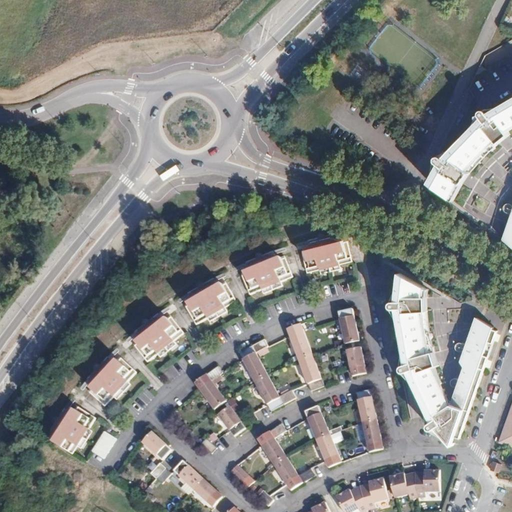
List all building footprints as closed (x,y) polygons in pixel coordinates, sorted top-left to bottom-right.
[(440,163),(429,183),(449,198),(461,176),(502,134),(511,128),(511,216),(504,240),(511,246),(511,99),(490,113),(488,110),(486,109),(484,109),(482,110),(481,112),(481,113),(484,116),(445,156),(440,154),(438,155),(436,157),(436,159),(437,161),(440,163)] [(299,253),(305,274),(328,268),(351,263),(346,242),(342,242),(342,245),(338,246),(335,235),(320,239),(307,242),(309,253),(305,254),(305,251),(299,253)] [(239,276),(248,297),(269,288),(291,279),(283,258),(279,260),(280,263),(276,264),(272,254),(257,260),(244,265),(249,275),(244,277),(243,274),(239,276)] [(421,286),(397,272),(395,299),(392,299),(390,300),(388,301),(387,302),(387,303),(387,305),(388,306),(389,307),(391,307),(394,308),(405,363),(404,363),(403,363),(402,364),(401,365),(400,367),(400,368),(401,370),(402,371),(403,372),(405,372),(407,372),(431,422),(430,423),(429,424),(429,425),(429,426),(429,428),(431,429),(432,430),(433,431),(437,429),(441,436),(461,442),(462,439),(484,370),(483,370),(496,331),(492,329),(492,327),(476,318),(461,363),(465,364),(452,406),(444,403),(447,395),(444,395),(445,390),(440,389),(441,383),(436,382),(424,329),(421,286)] [(184,308),(196,326),(236,302),(225,283),(222,285),(223,287),(218,290),(213,281),(188,296),(193,306),(190,307),(189,305),(184,308)] [(352,310),(338,314),(345,346),(359,342),(352,310)] [(132,347),(146,364),(164,349),(183,335),(169,318),(166,320),(168,322),(164,325),(157,317),(135,335),(141,344),(138,346),(136,344),(132,347)] [(288,331),(300,362),(312,356),(301,325),(288,331)] [(265,340),(252,347),(255,354),(257,353),(266,349),(268,348),(265,340)] [(252,347),(240,354),(255,383),(268,377),(255,354),(252,347)] [(268,353),(266,349),(257,353),(259,357),(268,353)] [(347,352),(353,378),(366,375),(361,349),(347,352)] [(324,388),(312,356),(300,362),(311,393),(324,388)] [(88,393),(105,409),(120,391),(136,374),(120,358),(117,361),(119,363),(115,366),(108,359),(88,380),(96,388),(93,391),(92,389),(88,393)] [(195,384),(215,412),(226,403),(206,376),(195,384)] [(268,377),(255,383),(271,413),(283,406),(268,377)] [(370,391),(357,394),(364,423),(377,420),(370,391)] [(52,445),(67,454),(73,446),(77,449),(98,417),(79,405),(77,408),(78,409),(75,413),(67,407),(59,418),(52,428),(55,430),(52,445)] [(511,405),(500,440),(511,444),(511,405)] [(330,436),(318,407),(306,413),(318,441),(330,436)] [(219,416),(234,438),(246,430),(229,408),(219,416)] [(383,450),(377,420),(364,423),(370,453),(383,450)] [(282,425),(270,433),(274,440),(286,433),(282,425)] [(258,440),(275,466),(287,459),(274,440),(270,433),(258,440)] [(152,434),(143,444),(162,462),(172,452),(152,434)] [(342,464),(330,436),(318,441),(329,469),(342,464)] [(93,454),(104,461),(114,445),(103,439),(93,454)] [(201,446),(211,455),(216,450),(206,441),(201,446)] [(275,466),(292,492),(303,484),(299,478),(287,459),(275,466)] [(491,470),(500,472),(503,464),(493,461),(491,470)] [(203,480),(183,462),(174,472),(194,491),(203,480)] [(239,464),(232,471),(248,489),(255,482),(239,464)] [(156,480),(165,470),(160,465),(151,475),(156,480)] [(170,475),(165,470),(156,480),(161,485),(170,475)] [(303,484),(315,477),(311,471),(299,478),(303,484)] [(425,472),(425,474),(425,480),(415,480),(418,499),(426,498),(426,493),(440,492),(440,472),(425,472)] [(406,482),(405,476),(405,475),(390,478),(395,499),(410,495),(411,500),(418,499),(415,480),(406,482)] [(223,498),(203,480),(194,491),(213,509),(223,498)] [(362,493),(369,511),(377,509),(375,504),(389,500),(384,480),(369,483),(370,485),(371,491),(362,493)] [(371,491),(370,485),(360,488),(362,493),(371,491)] [(360,488),(351,492),(354,497),(362,493),(360,488)] [(337,498),(344,511),(355,511),(360,510),(361,511),(366,511),(369,511),(362,493),(354,497),(351,492),(350,491),(337,498)] [(259,498),(269,508),(274,503),(263,493),(259,498)] [(330,511),(326,503),(313,510),(313,511),(330,511)]
